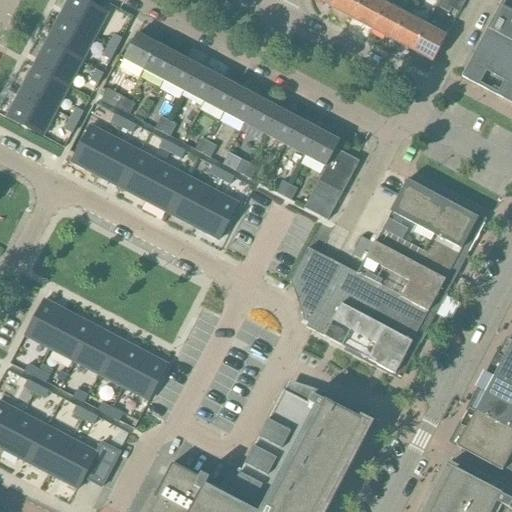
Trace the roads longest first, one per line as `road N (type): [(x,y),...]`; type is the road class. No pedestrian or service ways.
road 1 (residential): [(116,511),(243,284),(56,185)]
road 2 (unclassified): [(383,511),(511,267)]
road 3 (unclassified): [(423,120),(424,94),(415,85),(275,13)]
road 4 (unclassified): [(253,61),(386,131),(423,120)]
road 5 (unclassified): [(137,0),(253,61)]
road 6 (residential): [(0,296),(56,185)]
